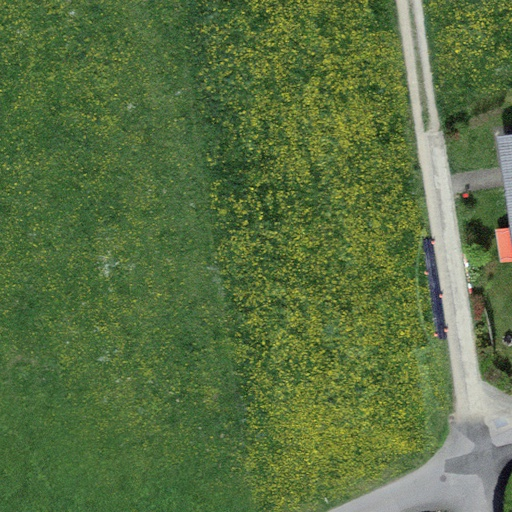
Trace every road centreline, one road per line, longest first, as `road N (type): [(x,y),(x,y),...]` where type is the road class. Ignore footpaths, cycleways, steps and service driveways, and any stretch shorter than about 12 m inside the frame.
road 1 (residential): [(479,457),(409,0)]
road 2 (unclassified): [(356,511),(479,457)]
